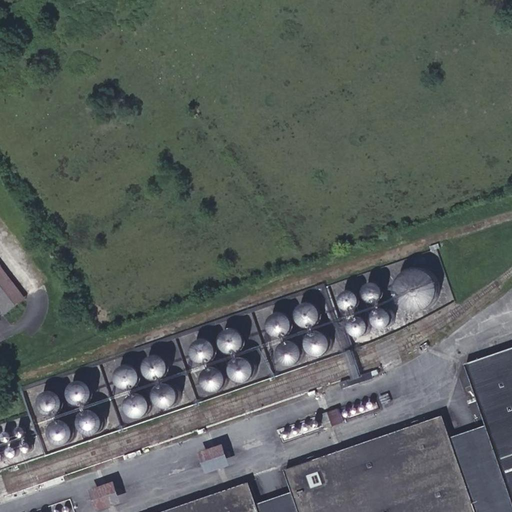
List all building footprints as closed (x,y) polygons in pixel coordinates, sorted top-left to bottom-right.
[(27,298),(0,262),(0,307),(5,314),(27,298)] [(415,310),(422,309),(429,307),(434,302),(438,296),(439,289),(438,282),(435,276),(430,271),(424,268),(417,267),(410,269),(404,272),(399,278),(397,284),(397,291),(398,298),(403,304),(408,308),(415,310)] [(372,283),(369,285),(368,288),(367,291),(367,294),(368,297),(371,299),(374,300),(377,301),(380,300),(382,299),(384,296),(386,293),(386,290),(385,287),(383,284),(381,283),(378,282),(374,282),(372,283)] [(358,290),(355,289),(351,289),(348,290),(345,292),(344,295),(343,298),(343,302),(344,305),(347,307),(350,309),(353,309),(356,309),(359,307),(362,304),(363,301),(363,298),(362,295),(360,292),(358,290)] [(303,322),(307,324),(311,326),(315,325),(319,324),(322,321),(324,317),(324,313),(324,309),(322,305),(319,303),(315,301),(311,300),(307,301),(303,304),(301,307),(299,311),(299,315),(301,319),(303,322)] [(387,308),(383,308),(380,308),(377,310),(375,312),(374,315),(374,319),(374,322),(376,324),(379,327),(382,327),(385,327),(388,326),(391,324),(393,321),(394,318),(393,315),(392,312),(389,309),(387,308)] [(283,312),(279,313),(275,315),(272,318),(271,323),(271,327),(273,331),(275,334),(279,336),(283,337),(287,337),(291,335),(294,332),(296,328),(297,324),(296,320),(294,316),(291,314),(287,312),(283,312)] [(361,315),(357,316),(354,317),(352,320),(351,323),(351,326),(352,330),(354,332),(357,334),(361,335),(364,335),(367,333),(370,331),(371,328),(372,325),(371,321),(369,319),(367,316),(364,315),(361,315)] [(239,329),(235,329),(231,330),(228,332),(226,335),(225,339),(225,342),(227,346),(229,349),(232,351),(236,351),(239,351),(243,349),(245,347),(247,344),(247,340),(247,336),(245,333),(242,331),(239,329)] [(325,329),(321,329),(317,330),(313,332),(311,335),(309,338),(309,343),(310,346),(312,350),(315,352),(319,354),(324,353),(327,352),(331,349),(333,346),(334,342),(333,338),(331,334),(329,331),(325,329)] [(197,345),(196,349),(196,352),(198,356),(200,358),(203,361),(207,361),(211,361),(214,359),(216,357),(218,353),(219,350),(218,346),(216,343),(213,340),(210,339),(206,339),(203,340),(200,342),(197,345)] [(293,365),(297,365),(301,362),(304,359),(306,355),(306,351),(305,347),(303,343),(299,341),(295,339),(291,339),(287,341),(283,343),(281,347),(280,351),(280,355),(282,359),(285,363),(289,364),(293,365)] [(511,348),(467,364),(488,423),(511,494),(511,348)] [(163,353),(159,352),(155,353),(151,355),(148,358),(146,362),(145,367),(147,371),(149,375),(152,377),(157,379),(161,379),(165,378),(169,375),(171,371),(172,367),(172,363),(170,358),(167,355),(163,353)] [(234,363),(232,366),(232,371),(234,375),(236,378),(240,380),(244,381),(248,381),(252,379),(255,376),(257,372),(258,368),(257,364),(255,360),(252,357),(248,356),(244,356),(240,357),(236,359),(234,363)] [(143,379),(144,375),(143,370),(141,366),(137,364),(133,362),(129,362),(125,363),(121,366),(119,370),(117,374),(118,378),(119,382),(122,386),(126,388),(130,389),(135,388),(139,386),(142,383),(143,379)] [(228,381),(229,378),(228,374),(226,371),(223,368),(220,367),(216,366),(212,368),(209,370),(207,373),(206,377),(206,380),(207,384),(210,387),(213,389),(217,390),(221,389),(224,387),(227,385),(228,381)] [(85,379),(77,380),(72,387),(72,395),(77,402),(85,403),(93,399),(95,391),(93,383),(85,379)] [(161,402),(164,404),(168,405),(172,405),(175,404),(178,402),(180,398),(181,395),(180,391),(179,388),(176,385),(173,383),(169,382),(165,383),(162,385),(159,388),(158,392),(158,395),(159,399),(161,402)] [(39,398),(38,406),(44,412),(52,414),(59,410),(62,402),(59,394),(52,390),(44,391),(39,398)] [(129,402),(129,406),(130,410),(133,413),(136,415),(140,416),(144,415),(147,413),(150,411),(152,407),(152,403),(152,400),(150,396),(147,394),(143,392),(139,392),(136,393),(133,395),(130,398),(129,402)] [(106,420),(103,412),(96,407),(87,409),(81,416),(81,424),(87,431),(96,433),(103,429),(106,420)] [(338,409),(328,412),(333,425),(343,422),(338,409)] [(474,511),(449,436),(442,415),(286,469),(293,491),(300,511),(474,511)] [(74,430),(71,421),(63,417),(54,418),(48,425),(47,434),(53,442),(62,443),(71,439),(74,430)] [(511,511),(511,494),(488,423),(449,436),(474,511),(511,511)] [(226,442),(202,450),(208,471),(233,462),(226,442)] [(116,480),(92,488),(100,508),(123,500),(116,480)] [(259,511),(256,503),(250,482),(162,511),(259,511)] [(300,511),(293,491),(256,503),(259,511),(300,511)]
